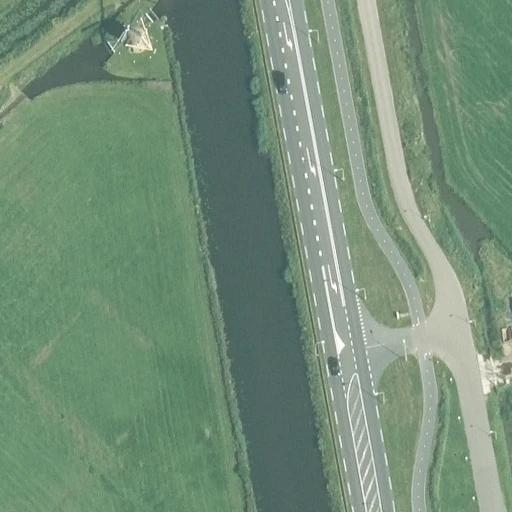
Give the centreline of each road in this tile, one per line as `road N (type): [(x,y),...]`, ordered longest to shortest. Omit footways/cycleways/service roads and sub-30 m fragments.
road 1 (secondary): [(343,350),(277,0)]
road 2 (unclassified): [(457,329),(400,189),(364,0)]
road 3 (unclassified): [(457,329),(490,511)]
road 4 (secondary): [(372,511),(343,350)]
